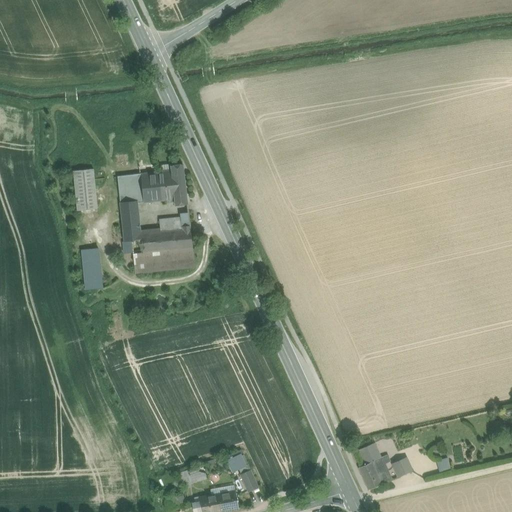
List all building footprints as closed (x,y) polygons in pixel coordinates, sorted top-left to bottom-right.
[(193,169),(118,175),(124,255),(139,254),(141,275),(200,271),(193,169)] [(103,213),(98,170),(77,172),(82,215),(103,213)] [(110,291),(105,249),(85,252),(90,294),(110,291)] [(365,465),(380,458),(373,444),(359,450),(365,465)] [(239,452),(225,459),(231,471),(245,465),(239,452)] [(389,462),(387,455),(380,458),(365,465),(358,468),(368,490),(390,480),(384,464),(389,462)] [(447,457),(436,460),(438,470),(450,467),(447,457)] [(405,459),(394,464),(399,476),(411,471),(405,459)] [(199,472),(198,467),(180,473),(184,487),(192,484),(190,475),(199,472)] [(258,486),(251,469),(240,475),(248,491),(258,486)] [(188,500),(182,492),(167,502),(173,510),(188,500)] [(235,492),(218,495),(221,511),(238,508),(235,492)] [(202,501),(193,502),(195,511),(202,511),(203,511),(219,511),(221,511),(218,495),(202,498),(202,501)]
